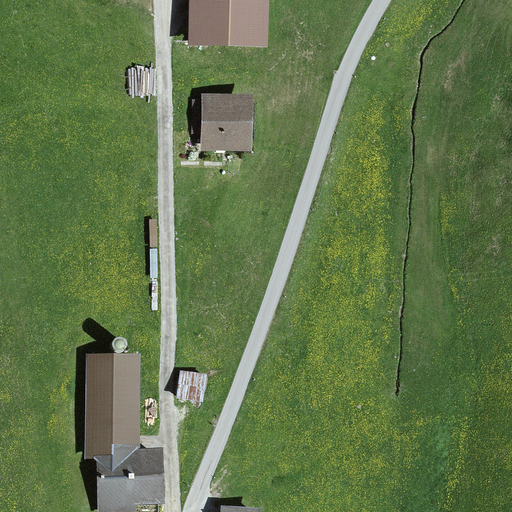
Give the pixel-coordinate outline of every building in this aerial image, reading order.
[(190,0),(189,48),(267,50),(269,0),(190,0)] [(253,153),(254,96),(202,95),(201,152),(253,153)] [(114,352),(116,353),(119,354),(121,354),(124,353),(126,351),(127,349),(128,346),(128,344),(126,342),(125,340),(122,338),(120,338),(117,339),(115,340),(113,342),(112,344),(112,347),(113,350),(114,352)] [(142,448),(141,355),(85,355),(86,458),(99,458),(99,511),(137,511),(137,505),(164,505),(164,448),(142,448)] [(207,375),(181,372),(177,399),(203,403),(207,375)]
